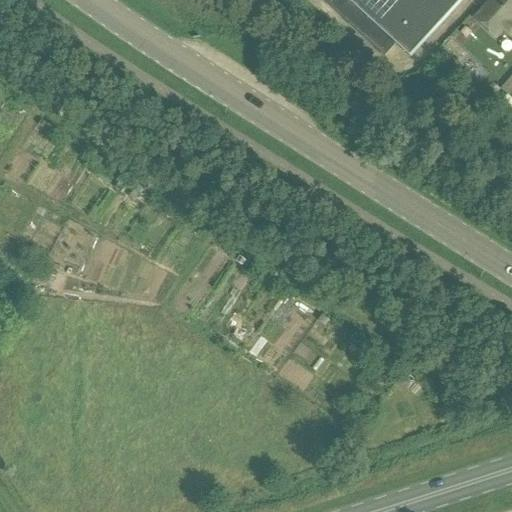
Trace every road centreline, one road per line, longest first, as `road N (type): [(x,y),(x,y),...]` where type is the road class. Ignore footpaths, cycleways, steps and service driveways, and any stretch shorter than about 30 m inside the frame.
road 1 (track): [(0,52),(471,384)]
road 2 (secondary): [(511,272),(89,0)]
road 3 (primary): [(385,511),(511,471)]
